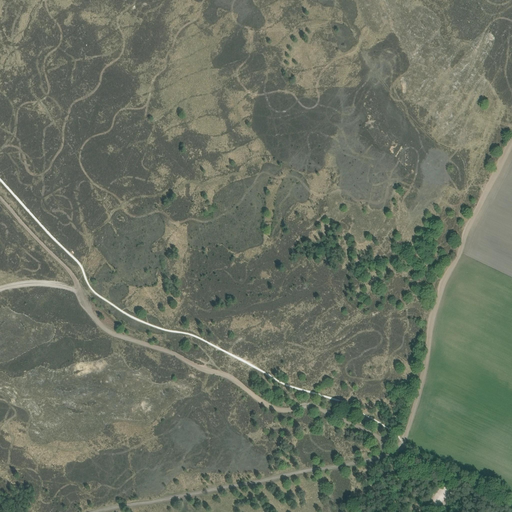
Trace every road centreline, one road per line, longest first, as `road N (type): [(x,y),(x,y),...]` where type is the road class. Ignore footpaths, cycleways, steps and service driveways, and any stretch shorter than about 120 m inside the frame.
road 1 (track): [(0,198),(63,264),(104,328),(225,375),(262,403),(282,410),(310,405),(399,448)]
road 2 (track): [(399,448),(442,280),(511,141)]
road 3 (track): [(399,448),(94,511)]
road 4 (track): [(511,500),(399,448)]
